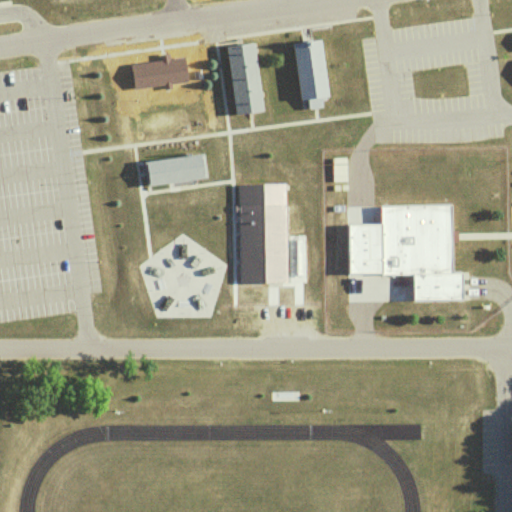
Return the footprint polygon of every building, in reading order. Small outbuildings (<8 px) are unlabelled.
[(294,42),(319,39),(327,96),(302,100),(294,42)] [(226,48),(255,44),(265,114),(236,118),(226,48)] [(129,60),(191,51),(195,71),(132,81),(129,60)] [(142,165),(204,156),(207,176),(145,186),(142,165)] [(236,183),(284,183),(286,284),(238,285),(236,183)] [(378,208),(448,206),(450,274),(462,274),(462,303),(412,304),(411,278),(380,279),(378,208)]
